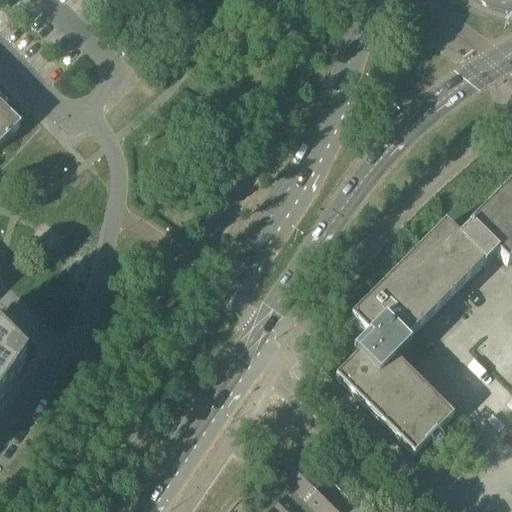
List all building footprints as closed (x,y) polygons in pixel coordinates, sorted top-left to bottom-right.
[(0,110),(0,148),(19,129),(9,119),(0,110)] [(467,229),(468,231),(495,258),(503,266),(506,268),(508,266),(511,262),(511,183),(469,227),(467,229)] [(495,258),(468,231),(457,242),(446,230),(446,231),(443,228),(440,231),(440,230),(352,319),(349,322),(352,324),(352,325),(364,337),(366,339),(351,354),(356,358),(353,361),(336,377),(334,380),(336,383),(410,456),(413,459),(415,456),(449,422),(451,420),(449,417),(400,368),(408,359),(408,348),(405,344),(406,343),(480,270),(481,268),(483,271),(495,258)] [(0,355),(3,350),(4,350),(0,346),(0,404),(19,377),(0,357),(0,355)] [(321,482),(300,461),(289,471),(279,482),(293,496),(289,500),(287,499),(277,510),(274,511),(341,511),(347,507),(349,504),(328,483),(325,486),(324,487),(320,483),(321,482)]
